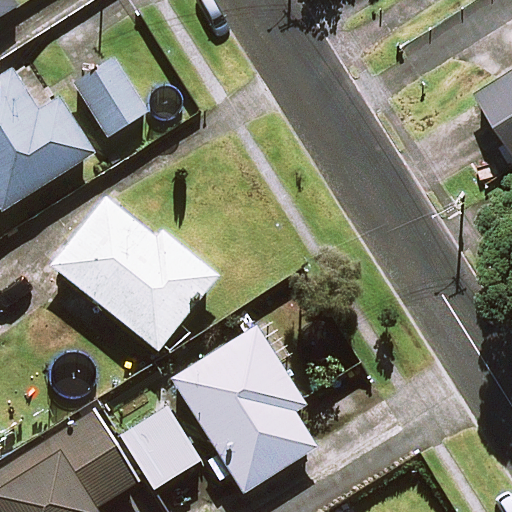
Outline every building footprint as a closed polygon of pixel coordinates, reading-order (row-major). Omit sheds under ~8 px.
[(149,113),(118,63),(75,89),(106,139),(149,113)] [(0,213),(0,214),(92,156),(42,76),(21,89),(5,64),(0,67),(0,213)] [(511,71),(478,92),(511,145),(511,71)] [(212,280),(107,199),(51,271),(157,352),(212,280)] [(302,407),(254,331),(171,383),(242,495),(313,450),(290,414),(302,407)] [(198,462),(165,410),(120,439),(153,491),(198,462)] [(136,483),(91,412),(0,469),(0,511),(94,511),(93,510),(136,483)]
